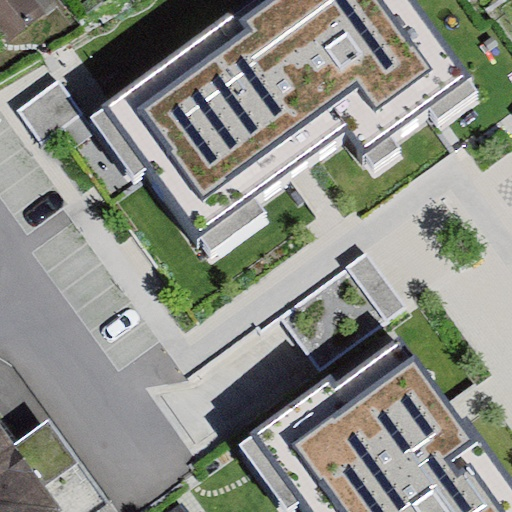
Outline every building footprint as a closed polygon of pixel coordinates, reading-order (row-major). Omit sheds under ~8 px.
[(33,0),(0,0),(0,30),(9,42),(45,13),(33,0)] [(289,0),(271,14),(260,0),(259,0),(99,116),(196,250),(302,174),(347,142),(367,169),(472,93),(404,0),(289,0)] [(61,86),(23,113),(45,145),(84,117),(61,86)] [(332,387),(252,444),(300,511),(511,511),(511,486),(469,427),(460,433),(450,420),(401,351),(338,395),(332,387)] [(0,424),(0,511),(62,511),(93,491),(47,426),(16,447),(0,424)]
